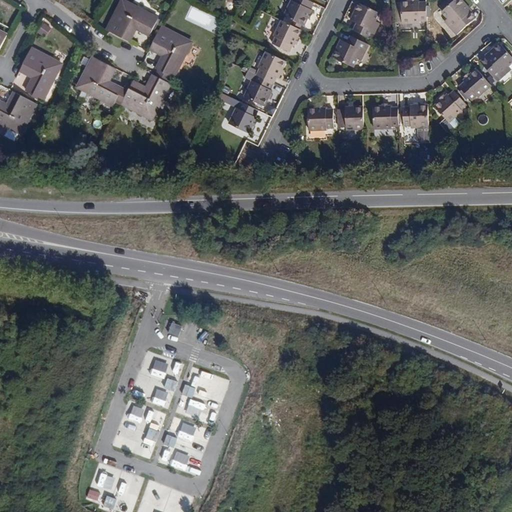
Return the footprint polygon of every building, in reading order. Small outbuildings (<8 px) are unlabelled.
[(306,25),(309,19),(311,13),(313,10),(311,9),(313,3),(311,2),(306,0),(295,0),(295,1),(293,1),(286,16),(290,18),(303,24),(306,25)] [(421,19),(428,18),(427,1),(421,1),(420,0),(415,0),(411,0),(404,0),(404,22),(421,22),(421,19)] [(447,8),(445,9),(451,16),(447,19),(460,32),(475,19),(471,15),(475,11),(465,0),(455,0),(454,1),(453,0),(447,0),(443,4),(447,8)] [(148,37),(157,19),(122,1),(106,31),(128,43),(135,30),(148,37)] [(380,22),(376,20),(380,11),(360,2),(351,20),(357,24),(354,30),(372,39),(380,22)] [(475,19),(479,15),(475,11),(471,15),(475,19)] [(301,30),(303,24),(290,18),(288,24),(301,30)] [(36,32),(45,38),(52,27),(43,21),(36,32)] [(295,46),(297,43),(299,38),(303,31),(301,30),(288,24),(283,21),(276,37),(278,38),(275,44),(291,51),(293,45),(295,46)] [(154,75),(171,84),(192,40),(162,25),(150,48),(164,55),(154,75)] [(334,57),(354,67),(358,58),(362,60),(370,44),(352,35),(349,41),(343,38),(334,57)] [(491,60),(485,65),(499,80),(511,67),(511,66),(510,65),(511,62),(511,53),(502,42),(487,55),(491,60)] [(30,47),(18,69),(32,76),(25,90),(42,99),(61,63),(30,47)] [(95,54),(78,85),(114,104),(116,101),(123,86),(110,79),(117,66),(95,54)] [(260,74),(259,77),(274,85),(278,78),(280,79),(281,76),(284,70),(287,63),(267,54),(260,69),(262,70),(260,74)] [(485,65),(491,60),(487,55),(481,60),(485,65)] [(467,78),(465,80),(467,82),(461,86),(473,99),(478,94),(479,96),(492,84),(478,68),(472,73),(467,78)] [(153,120),(171,84),(154,75),(147,88),(133,81),(129,89),(122,104),(153,120)] [(274,85),(259,77),(256,83),(254,82),(247,98),(266,107),(270,99),(272,94),(273,92),(271,91),(274,85)] [(122,104),(129,89),(123,86),(116,101),(122,104)] [(36,103),(13,91),(7,105),(0,101),(0,123),(20,134),(36,103)] [(456,91),(451,95),(449,93),(447,95),(443,99),(437,105),(451,121),(464,110),(462,108),(467,103),(456,91)] [(248,133),(251,127),(253,128),(255,125),(257,119),(261,112),(241,102),(234,118),(236,119),(233,125),(248,133)] [(412,103),(412,105),(405,105),(406,123),(407,122),(413,122),(413,125),(430,124),(429,102),(421,103),(414,103),(412,103)] [(392,104),(390,104),(383,105),(375,105),(376,126),(392,126),(394,123),(400,123),(400,106),(392,106),(392,104)] [(347,106),(347,109),(339,109),(340,126),(348,126),(348,128),(365,127),(364,106),(355,106),(350,106),(347,106)] [(335,126),(335,110),(327,110),(327,108),(325,108),(318,108),(311,108),(311,130),(329,129),(329,127),(335,126)] [(172,322),(168,332),(179,336),(182,325),(172,322)] [(184,322),(180,337),(186,339),(191,324),(184,322)] [(172,390),(182,364),(154,353),(149,366),(168,373),(163,387),(172,390)] [(225,387),(228,380),(199,370),(193,386),(201,388),(199,394),(209,398),(211,391),(212,392),(215,384),(225,387)] [(150,385),(146,384),(141,400),(168,408),(173,391),(162,387),(165,377),(154,374),(150,385)] [(185,384),(182,394),(192,397),(195,387),(185,384)] [(131,418),(147,425),(153,410),(137,403),(131,418)] [(160,426),(162,414),(155,413),(153,425),(160,426)] [(141,437),(144,426),(132,422),(128,433),(141,437)] [(194,444),(200,427),(186,422),(184,428),(177,425),(174,433),(182,436),(177,450),(192,456),(190,461),(198,464),(204,447),(194,444)] [(148,428),(147,439),(158,439),(159,429),(148,428)] [(167,434),(164,444),(175,448),(179,437),(167,434)] [(117,440),(114,446),(126,450),(128,445),(117,440)] [(132,453),(149,458),(153,447),(136,441),(132,453)] [(179,468),(183,454),(169,449),(165,464),(179,468)] [(88,497),(103,500),(106,484),(90,482),(88,497)] [(107,495),(103,505),(113,509),(117,499),(107,495)] [(156,511),(158,507),(142,501),(137,511),(156,511)] [(187,511),(190,504),(183,502),(181,511),(187,511)]
